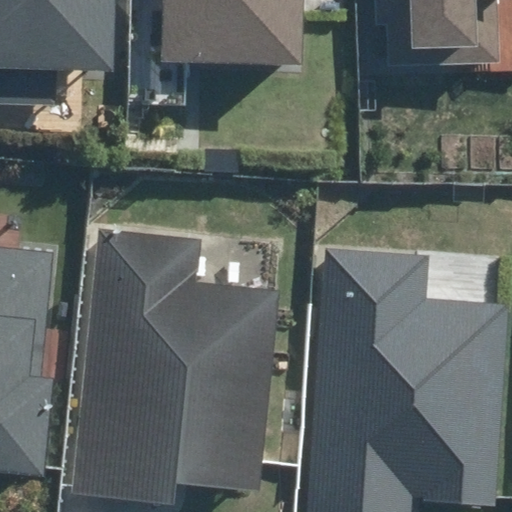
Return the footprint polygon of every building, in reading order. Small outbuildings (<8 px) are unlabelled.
[(0,0),(0,66),(110,70),(111,0),(0,0)] [(163,0),(161,59),(303,64),(305,0),(163,0)] [(390,25),(392,67),(500,61),(497,0),(373,0),(374,26),(390,25)] [(100,228),(70,494),(178,505),(180,481),(259,490),(281,290),(196,281),(201,239),(100,228)] [(0,470),(44,475),(53,379),(42,378),(54,250),(0,245),(0,470)] [(326,247),(308,511),(410,511),(412,492),(424,492),(423,501),(495,506),(509,305),(428,300),(432,254),(326,247)]
